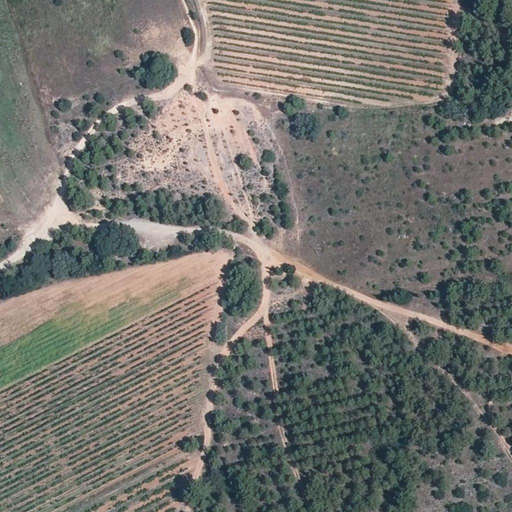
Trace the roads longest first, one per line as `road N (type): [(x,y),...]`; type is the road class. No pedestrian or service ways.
road 1 (track): [(511,350),(366,300),(207,230),(75,228),(0,264)]
road 2 (track): [(269,253),(257,315),(218,353),(188,511)]
road 3 (track): [(366,300),(451,377),(511,455)]
road 4 (track): [(262,305),(281,434),(305,511)]
